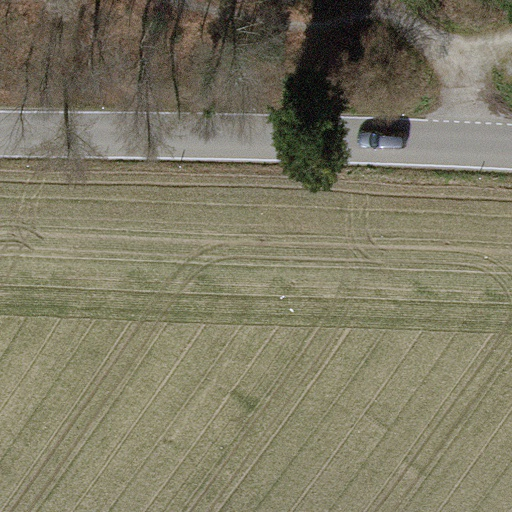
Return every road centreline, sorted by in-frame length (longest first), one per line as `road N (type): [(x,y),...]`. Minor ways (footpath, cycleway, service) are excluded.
road 1 (tertiary): [(511,145),(0,131)]
road 2 (track): [(392,0),(438,45),(467,92),(479,142)]
